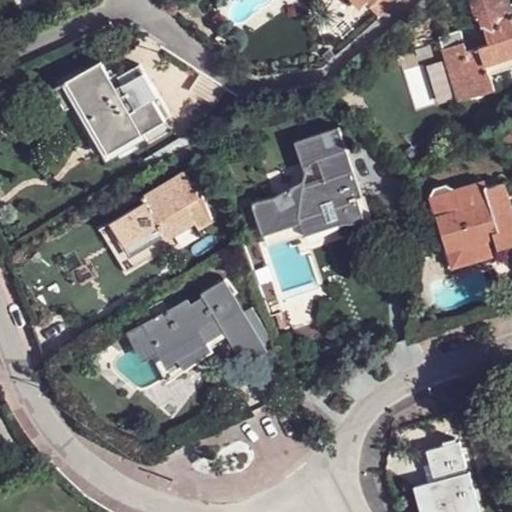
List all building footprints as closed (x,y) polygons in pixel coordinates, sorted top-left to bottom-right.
[(444,48),(460,101),(497,89),(496,85),(492,73),(497,72),(511,67),(511,14),(501,18),(497,8),(481,13),(490,43),(468,50),(465,41),(444,48)] [(447,101),(437,45),(401,52),(411,108),(447,101)] [(129,81),(119,87),(110,71),(104,61),(55,89),(68,110),(82,102),(111,152),(148,131),(154,140),(168,131),(164,122),(168,120),(143,73),(129,81)] [(336,79),(351,97),(356,94),(341,75),(336,79)] [(351,97),(336,79),(331,84),(346,101),(351,97)] [(297,141),(308,169),(309,163),(313,160),(348,148),(341,127),(297,141)] [(254,203),(266,238),(269,238),(268,237),(304,225),(308,236),(342,225),(345,224),(374,221),(373,219),(366,220),(359,197),(364,195),(349,150),(348,148),(313,160),(309,163),(308,169),(308,170),(308,180),(276,196),(254,203)] [(195,219),(200,226),(212,218),(207,194),(204,196),(201,191),(209,187),(197,166),(190,170),(189,170),(143,197),(146,201),(112,222),(132,254),(150,242),(155,249),(171,239),(169,236),(195,219)] [(450,249),(451,251),(496,237),(497,243),(500,250),(511,246),(511,201),(507,184),(508,183),(507,181),(490,186),(488,181),(457,189),(456,188),(450,185),(437,188),(434,196),(440,217),(450,249)] [(132,254),(112,222),(101,229),(127,273),(174,244),(171,239),(155,249),(150,242),(132,254)] [(496,258),(494,252),(492,244),(497,243),(496,237),(451,251),(450,249),(446,251),(452,272),(496,258)] [(217,316),(246,365),(250,363),(248,361),(247,362),(245,358),(264,346),(224,281),(204,294),(206,298),(217,316)] [(164,351),(176,375),(215,353),(197,328),(217,316),(206,298),(191,308),(188,303),(169,313),(163,302),(145,312),(150,323),(148,324),(149,326),(151,325),(157,339),(163,349),(156,353),(158,355),(164,351)] [(470,511),(472,510),(465,484),(448,487),(447,486),(444,487),(444,490),(446,490),(455,510),(451,511),(445,511),(443,508),(435,511),(470,511)]
